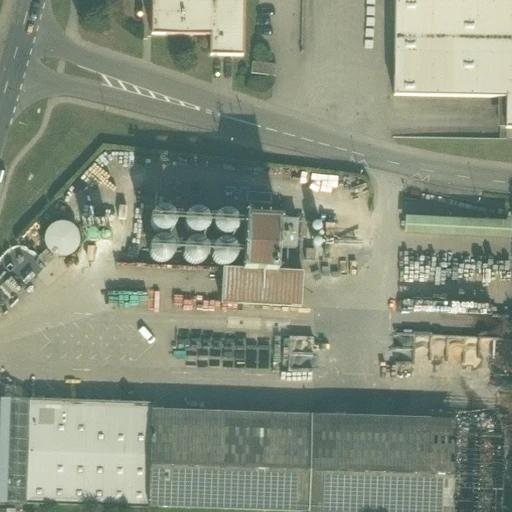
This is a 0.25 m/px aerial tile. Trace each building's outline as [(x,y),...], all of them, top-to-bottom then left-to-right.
[(151,0),(151,36),(210,37),(209,57),(242,57),(243,0),(151,0)] [(511,129),(511,0),(394,0),(393,97),(506,99),(505,130),(511,129)] [(251,75),(274,78),(276,66),(252,63),(251,75)] [(152,232),(161,236),(171,233),(175,224),(172,214),(163,210),(153,213),(149,222),(152,232)] [(186,234),(195,238),(204,234),(209,226),(205,216),(196,212),(187,215),(183,224),(186,234)] [(215,235),(224,239),(233,236),(238,227),(234,218),(225,213),(216,217),(212,226),(215,235)] [(278,251),(278,250),(279,219),(244,218),(243,249),(277,251),(278,251)] [(511,223),(405,218),(404,235),(510,240),(511,223)] [(296,220),(279,219),(278,250),(295,250),(296,220)] [(48,253),(60,259),(73,255),(79,243),(74,230),(62,224),(50,229),(44,241),(48,253)] [(83,244),(111,245),(111,233),(84,232),(83,244)] [(151,261),(160,265),(169,261),(174,252),(170,243),(161,239),(152,242),(148,251),(151,261)] [(185,262),(194,266),(203,263),(207,254),(204,245),(195,241),(185,244),(181,253),(185,262)] [(213,264),(222,268),(232,265),(236,256),(233,247),(224,242),(215,245),(210,254),(213,264)] [(276,272),(277,251),(243,249),(242,270),(276,272)] [(302,273),(276,272),(242,270),(222,269),(220,304),(300,309),(302,273)] [(0,502),(26,504),(29,403),(0,401),(0,502)] [(26,504),(148,508),(150,428),(152,428),(152,411),(153,406),(29,402),(29,403),(26,504)] [(504,423),(152,411),(152,428),(309,433),(309,432),(503,438),(504,423)] [(148,508),(278,511),(307,511),(310,433),(309,433),(152,428),(150,428),(148,508)] [(309,432),(309,433),(310,433),(307,511),(500,511),(503,438),(309,432)]
